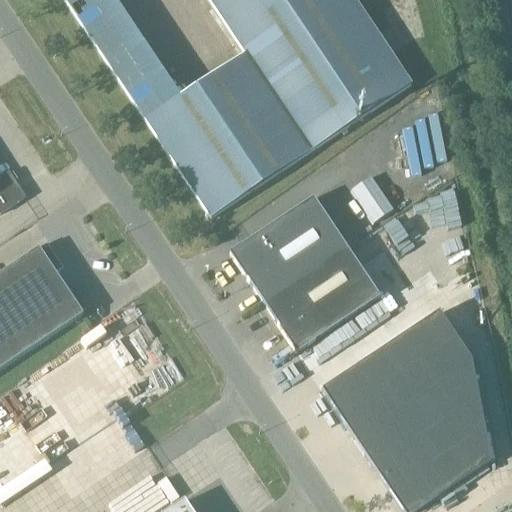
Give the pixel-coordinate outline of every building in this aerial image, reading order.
[(111,0),(61,0),(210,221),(410,88),(351,0),(205,0),(244,57),(178,100),(111,0)] [(0,216),(24,200),(8,175),(0,180),(0,216)] [(262,306),(345,251),(312,201),(229,256),(262,306)] [(46,245),(0,275),(0,372),(82,317),(54,276),(62,270),(46,245)] [(345,251),(262,306),(295,356),(378,301),(345,251)] [(399,511),(418,511),(489,465),(470,363),(438,315),(320,393),(399,511)] [(124,461),(136,454),(124,431),(112,437),(124,461)] [(63,466),(72,492),(93,485),(83,459),(63,466)] [(188,511),(183,503),(169,511),(188,511)]
